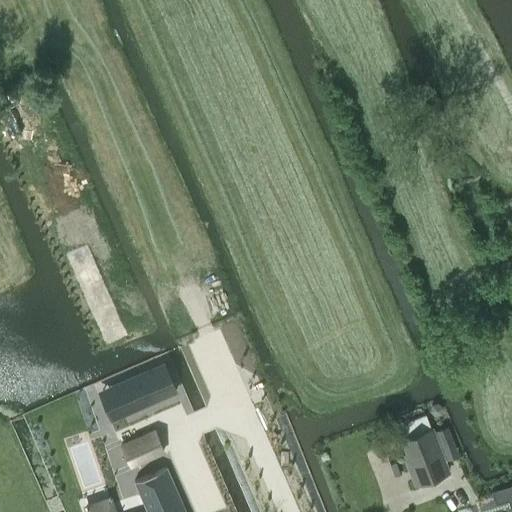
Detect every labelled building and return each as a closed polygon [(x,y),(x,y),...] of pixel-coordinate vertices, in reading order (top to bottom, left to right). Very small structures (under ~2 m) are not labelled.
[(163,363),(111,385),(123,413),(175,390),(163,363)] [(431,404),(430,410),(434,414),(438,414),(441,413),(442,406),(437,402),(435,403),(431,404)] [(446,460),(459,455),(448,425),(435,430),(446,460)] [(415,484),(447,471),(430,427),(402,438),(406,451),(403,453),(415,484)] [(154,429),(121,443),(130,465),(163,450),(154,429)] [(185,511),(165,466),(134,479),(148,511),(146,511),(185,511)]
